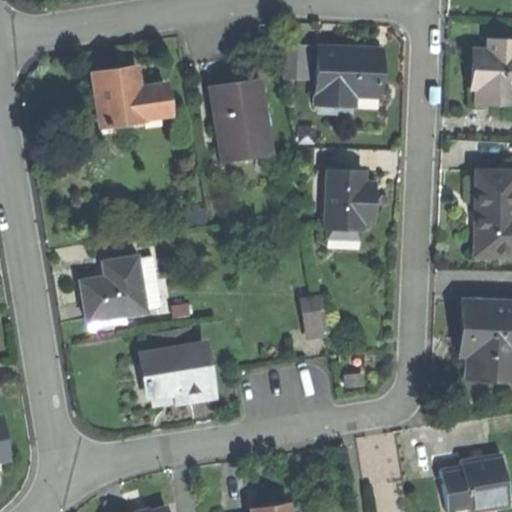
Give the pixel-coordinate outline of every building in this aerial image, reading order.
[(475,89),(474,102),(489,103),(489,98),(511,99),(511,41),(486,41),(486,49),(472,48),(471,69),(470,89),(475,89)] [(321,48),(317,104),(339,106),(340,94),(355,95),(380,97),(381,77),(383,53),(321,48)] [(112,71),(91,74),(99,125),(169,114),(164,85),(138,89),(134,67),(112,71)] [(258,75),(249,76),(254,108),(263,107),(258,75)] [(230,79),(208,83),(216,133),(224,132),(228,158),(270,151),(263,107),(254,108),(249,76),(230,79)] [(354,107),(355,95),(340,94),(339,106),(354,107)] [(221,159),(228,158),(224,132),(216,133),(221,159)] [(325,170),(319,227),(323,228),(356,231),(357,224),(367,225),(369,205),(370,187),(360,186),(361,173),(325,170)] [(471,254),(511,255),(511,171),(475,170),(473,212),(471,254)] [(355,242),(356,231),(323,228),(321,238),(355,242)] [(102,274),(76,278),(80,301),(83,320),(87,319),(122,313),(143,310),(143,308),(134,256),(134,254),(100,259),(102,274)] [(150,254),(134,256),(143,308),(158,305),(150,254)] [(298,299),(303,333),(324,330),(319,296),(315,296),(298,299)] [(461,330),(460,354),(469,355),(468,378),(511,379),(511,303),(462,301),(461,330)] [(124,321),(122,313),(87,319),(88,327),(124,321)] [(140,351),(146,392),(170,389),(187,387),(188,396),(210,393),(202,342),(140,351)] [(439,472),(444,511),(452,511),(452,507),(466,505),(467,511),(506,506),(498,457),(485,459),(484,450),(457,454),(459,469),(450,471),(439,472)] [(248,511),(287,511),(286,503),(264,506),(248,509),(248,511)]
